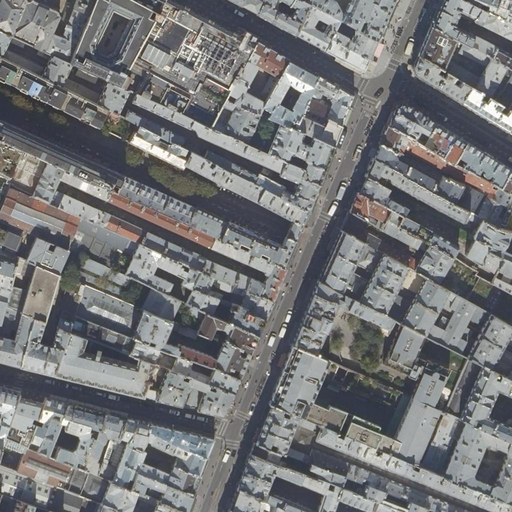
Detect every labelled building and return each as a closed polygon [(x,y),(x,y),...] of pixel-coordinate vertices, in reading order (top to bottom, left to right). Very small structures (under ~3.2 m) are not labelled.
[(0,0),(0,31),(25,43),(39,49),(67,63),(93,0),(0,0)] [(95,84),(98,77),(105,80),(117,85),(163,0),(93,0),(67,63),(72,65),(78,68),(74,75),(95,84)] [(205,17),(173,0),(163,0),(117,85),(210,127),(225,99),(255,43),(245,38),(205,17)] [(302,0),(230,0),(256,14),(296,35),(309,4),(302,0)] [(302,0),(309,4),(339,20),(377,40),(387,18),(395,0),(302,0)] [(511,24),(464,0),(440,0),(439,4),(437,9),(436,12),(433,19),(430,26),(511,70),(511,24)] [(511,0),(464,0),(511,24),(511,0)] [(325,50),(330,40),(329,39),(339,20),(309,4),(296,35),(315,45),(325,50)] [(377,40),(339,20),(329,39),(330,40),(369,59),(370,57),(377,40)] [(511,70),(430,26),(423,41),(417,55),(457,79),(460,81),(469,87),(496,103),(511,74),(511,70)] [(25,43),(0,31),(0,56),(137,125),(158,136),(172,143),(180,147),(185,138),(121,107),(125,99),(189,129),(190,127),(195,129),(198,135),(280,172),(279,175),(298,183),(293,194),(258,177),(258,176),(207,150),(203,158),(230,171),(263,188),(307,210),(309,211),(314,198),(319,185),(301,178),(304,170),(304,169),(287,162),(210,127),(117,85),(105,80),(101,88),(103,89),(100,95),(65,79),(72,65),(67,63),(39,49),(36,55),(48,61),(45,68),(5,49),(8,42),(22,49),(25,43)] [(369,59),(330,40),(325,50),(329,53),(348,63),(364,71),(367,64),(369,59)] [(256,41),(255,43),(225,99),(258,113),(265,102),(245,90),(258,66),(271,74),(260,94),(267,98),(288,61),(289,60),(272,50),(256,41)] [(455,81),(457,79),(417,55),(414,63),(412,67),(415,74),(433,86),(460,103),(469,87),(460,81),(457,86),(452,82),(453,80),(455,81)] [(128,142),(137,125),(0,56),(0,79),(26,92),(53,105),(102,129),(128,142)] [(288,61),(267,98),(265,102),(258,113),(259,113),(281,122),(295,128),(304,108),(318,77),(317,76),(310,73),(301,68),(288,61)] [(511,74),(496,103),(501,106),(507,110),(511,113),(511,74)] [(333,84),(318,76),(318,77),(304,108),(312,112),(327,119),(342,126),(347,112),(353,96),(333,84)] [(501,106),(496,103),(469,87),(460,103),(479,114),(508,133),(511,127),(511,113),(507,110),(504,115),(498,111),(501,106)] [(258,113),(225,99),(210,127),(287,162),(290,155),(296,154),(304,158),(306,163),(304,169),(304,170),(301,178),(319,185),(326,167),(334,147),(313,136),(309,145),(301,141),(304,132),(295,128),(281,122),(272,143),(251,133),(259,113),(258,113)] [(392,115),(387,125),(412,139),(419,129),(423,132),(420,136),(426,139),(436,123),(419,113),(403,103),(396,105),(392,115)] [(312,112),(304,108),(295,128),(304,132),(306,133),(313,136),(334,147),(341,129),(342,126),(327,119),(325,124),(323,124),(321,124),(312,120),(313,118),(310,117),(312,112)] [(0,139),(22,149),(107,188),(109,184),(112,183),(115,184),(112,190),(117,192),(124,175),(110,169),(55,144),(11,124),(0,118),(0,139)] [(451,132),(436,123),(426,139),(425,142),(423,145),(427,147),(430,142),(431,141),(435,143),(434,145),(436,146),(433,151),(458,165),(461,158),(458,156),(466,141),(451,132)] [(157,139),(158,136),(137,125),(128,142),(156,156),(181,168),(183,164),(190,152),(184,149),(180,147),(172,143),(170,145),(157,139)] [(416,141),(412,139),(387,125),(386,125),(382,134),(378,143),(382,144),(401,154),(403,148),(488,190),(491,183),(487,180),(476,175),(458,165),(433,151),(427,147),(423,145),(416,141)] [(0,172),(9,176),(22,149),(0,139),(0,172)] [(487,154),(466,141),(458,156),(461,158),(458,165),(476,175),(479,171),(482,172),(482,174),(482,175),(484,177),(485,177),(486,177),(487,177),(488,176),(488,178),(487,180),(491,183),(499,187),(511,169),(487,154)] [(405,156),(401,154),(382,144),(378,143),(375,150),(372,158),(376,160),(417,184),(499,227),(499,226),(508,206),(485,195),(476,190),(449,176),(448,178),(442,175),(438,184),(434,182),(435,180),(412,168),(401,162),(405,156)] [(186,145),(184,149),(190,152),(198,156),(201,152),(186,145)] [(22,149),(9,176),(6,183),(10,185),(48,202),(60,178),(264,271),(263,273),(266,274),(263,283),(206,259),(182,248),(56,191),(51,203),(129,239),(138,243),(200,271),(272,302),(279,286),(286,269),(283,268),(220,239),(220,238),(188,224),(117,192),(112,190),(107,188),(22,149)] [(198,156),(190,152),(183,164),(184,164),(206,176),(222,184),(230,171),(203,158),(198,156)] [(499,227),(417,184),(376,160),(372,158),(369,164),(364,176),(366,177),(382,185),(385,179),(463,221),(465,217),(479,224),(473,236),(490,245),(488,251),(502,258),(511,262),(511,230),(510,231),(499,226),(499,227)] [(511,170),(511,169),(499,187),(491,183),(488,190),(487,191),(485,195),(508,206),(499,226),(510,231),(511,230),(511,170)] [(263,188),(230,171),(222,184),(240,193),(245,196),(256,202),(263,188)] [(124,175),(117,192),(188,224),(196,208),(172,197),(124,175)] [(389,189),(382,185),(366,177),(363,184),(359,193),(389,210),(401,216),(397,225),(430,243),(453,257),(458,248),(457,246),(403,216),(407,209),(385,196),(389,189)] [(0,192),(6,195),(10,185),(6,183),(4,182),(0,191),(0,192)] [(240,193),(222,184),(221,187),(244,199),(245,196),(240,193)] [(10,185),(6,195),(0,209),(0,221),(24,232),(35,237),(68,250),(82,256),(92,261),(97,249),(71,237),(74,228),(123,251),(129,239),(51,203),(48,202),(10,185)] [(478,187),(476,190),(485,195),(487,191),(478,187)] [(307,210),(263,188),(256,202),(270,209),(292,221),(287,232),(286,237),(295,240),(296,236),(298,231),(304,218),(307,210)] [(381,228),(389,210),(359,193),(357,192),(353,201),(349,210),(367,221),(372,223),(374,219),(369,216),(366,214),(367,213),(378,219),(375,225),(381,228)] [(220,219),(196,208),(188,224),(220,238),(227,222),(220,219)] [(302,232),(310,212),(309,212),(309,211),(307,210),(304,218),(298,231),(302,232)] [(363,228),(367,221),(349,210),(345,217),(340,229),(438,284),(453,257),(430,243),(397,225),(401,216),(389,210),(381,228),(380,229),(392,235),(416,248),(417,246),(425,251),(416,269),(414,267),(410,265),(413,259),(374,237),(375,234),(363,228)] [(0,327),(5,306),(18,257),(14,256),(24,232),(0,221),(0,327)] [(227,222),(220,238),(220,239),(283,268),(284,267),(289,256),(295,240),(286,237),(282,247),(273,243),(227,222)] [(488,251),(490,245),(473,236),(459,228),(455,235),(466,240),(467,238),(473,241),(465,255),(496,274),(502,258),(488,251)] [(341,293),(395,321),(401,324),(424,336),(468,359),(511,381),(511,325),(490,313),(467,300),(438,284),(340,229),(329,254),(317,280),(341,293)] [(58,274),(68,250),(35,237),(25,260),(58,274)] [(192,288),(200,271),(138,243),(124,274),(166,294),(171,283),(152,274),(156,265),(183,278),(180,284),(191,290),(185,303),(187,304),(211,314),(216,304),(217,305),(219,304),(219,303),(230,307),(229,309),(233,311),(228,322),(258,336),(260,333),(262,328),(264,323),(265,320),(245,311),(246,308),(230,303),(220,299),(218,299),(192,288)] [(124,274),(92,261),(82,256),(78,265),(147,296),(145,299),(76,270),(72,280),(85,285),(171,321),(179,300),(166,294),(124,274)] [(25,260),(18,257),(5,306),(33,317),(20,366),(35,370),(53,374),(69,331),(75,314),(85,285),(72,280),(69,279),(58,309),(62,311),(58,326),(57,326),(57,327),(52,345),(49,346),(40,344),(38,341),(43,322),(44,322),(44,321),(58,274),(25,260)] [(496,274),(494,277),(491,283),(511,293),(511,262),(502,258),(496,274)] [(475,275),(479,276),(491,283),(494,277),(489,275),(488,275),(479,270),(475,275)] [(272,302),(200,271),(192,288),(218,299),(220,299),(222,295),(208,289),(210,284),(239,295),(239,294),(244,296),(242,301),(232,297),(230,303),(246,308),(245,311),(265,320),(269,312),(273,302),(272,302)] [(511,293),(491,283),(479,276),(467,300),(490,313),(511,325),(511,293)] [(395,321),(341,293),(317,280),(314,289),(305,309),(291,345),(315,355),(337,305),(368,320),(366,324),(388,336),(395,321)] [(171,321),(85,285),(75,314),(159,348),(177,354),(192,360),(213,367),(239,379),(243,371),(244,368),(249,357),(253,347),(239,341),(237,346),(226,340),(224,343),(210,337),(208,341),(220,346),(216,358),(210,356),(210,355),(177,344),(176,346),(167,343),(172,330),(188,337),(191,330),(171,321)] [(228,322),(211,314),(187,304),(185,307),(188,313),(202,319),(196,332),(210,337),(214,327),(220,328),(224,330),(228,336),(226,340),(237,346),(239,341),(253,347),(256,342),(258,336),(228,322)] [(0,327),(0,361),(6,363),(20,366),(33,317),(5,306),(0,327)] [(159,348),(75,314),(69,331),(167,368),(233,393),(236,387),(239,380),(239,379),(213,367),(209,377),(198,373),(199,368),(190,365),(192,360),(177,354),(175,360),(157,354),(159,348)] [(424,336),(401,324),(382,364),(407,375),(407,377),(414,380),(415,378),(419,379),(411,397),(437,409),(441,400),(437,399),(450,369),(428,359),(426,362),(415,357),(424,336)] [(167,368),(69,331),(53,374),(73,379),(128,392),(155,399),(157,393),(145,390),(151,373),(163,378),(167,368)] [(315,355),(291,345),(288,352),(283,364),(278,377),(271,394),(268,403),(271,404),(321,425),(337,431),(343,434),(359,441),(374,447),(379,449),(396,456),(421,467),(422,464),(417,462),(437,413),(443,415),(445,412),(437,409),(411,397),(404,394),(399,404),(401,405),(398,412),(397,411),(386,437),(376,433),(378,427),(330,405),(331,403),(313,395),(328,361),(315,355)] [(511,381),(468,359),(445,412),(511,442),(511,381)] [(229,404),(233,393),(167,368),(163,378),(157,393),(155,399),(189,408),(223,416),(226,407),(227,407),(229,404)] [(388,387),(376,382),(375,386),(387,391),(388,387)] [(0,386),(0,451),(2,445),(17,397),(19,391),(0,386)] [(26,399),(17,397),(2,445),(24,451),(17,471),(79,495),(89,472),(79,468),(26,446),(43,403),(26,399)] [(100,430),(104,412),(86,407),(45,397),(43,403),(26,446),(79,468),(94,428),(100,430)] [(314,444),(321,425),(271,404),(262,425),(255,443),(280,452),(307,462),(314,444)] [(114,414),(104,412),(100,430),(94,428),(79,468),(89,472),(98,476),(103,460),(99,458),(99,457),(97,456),(101,443),(103,442),(105,436),(111,438),(117,440),(126,417),(114,414)] [(487,494),(491,496),(509,503),(511,504),(511,442),(445,412),(443,415),(422,464),(421,467),(434,472),(449,478),(454,480),(471,488),(487,494)] [(207,457),(206,457),(213,439),(190,433),(145,422),(126,417),(117,440),(111,438),(103,460),(98,476),(124,486),(128,477),(133,479),(135,472),(193,493),(197,484),(206,461),(207,457)] [(334,437),(337,431),(321,425),(314,444),(351,459),(359,441),(343,434),(341,440),(334,437)] [(372,452),(374,447),(359,441),(351,459),(389,474),(396,456),(379,449),(377,454),(372,452)] [(278,458),(280,452),(255,443),(253,442),(251,447),(249,452),(277,463),(304,473),(328,483),(332,484),(339,487),(340,487),(343,481),(344,481),(342,488),(349,489),(353,479),(344,476),(310,463),(308,469),(307,471),(301,469),(302,467),(278,458)] [(344,476),(351,459),(314,444),(307,462),(310,463),(344,476)] [(299,483),(304,473),(277,463),(249,452),(243,467),(240,475),(236,488),(275,504),(272,511),(279,511),(284,499),(277,496),(265,492),(268,485),(273,472),(285,477),(299,483)] [(434,472),(421,467),(396,456),(389,474),(427,489),(434,472)] [(382,491),(389,474),(351,459),(344,476),(353,479),(357,481),(364,484),(382,491)] [(0,465),(0,493),(27,502),(54,511),(119,511),(120,511),(79,495),(17,471),(0,465)] [(124,486),(98,476),(89,472),(79,495),(120,511),(119,511),(186,511),(187,511),(129,488),(124,486)] [(187,511),(189,504),(193,493),(135,472),(133,479),(129,488),(187,511)] [(449,478),(434,472),(427,489),(465,504),(471,488),(454,480),(452,484),(448,482),(449,478)] [(328,483),(304,473),(299,483),(315,489),(323,492),(318,508),(328,511),(332,511),(337,498),(336,498),(339,487),(332,484),(330,488),(326,487),(328,483)] [(420,505),(427,489),(389,474),(382,491),(385,492),(406,500),(420,505)] [(353,479),(349,489),(375,499),(381,502),(385,492),(382,491),(364,484),(362,490),(355,487),(357,481),(353,479)] [(342,488),(340,487),(339,487),(336,498),(337,498),(354,505),(370,511),(375,499),(349,489),(342,488)] [(228,508),(238,511),(272,511),(275,504),(236,488),(232,498),(228,508)] [(485,498),(487,494),(471,488),(465,504),(484,511),(505,511),(509,503),(491,496),(490,499),(485,498)] [(420,505),(406,500),(402,510),(406,511),(461,511),(465,504),(427,489),(420,505)] [(0,511),(23,511),(27,502),(0,493),(0,511)] [(328,511),(318,508),(316,511),(308,509),(284,499),(279,511),(328,511)] [(375,499),(370,511),(406,511),(402,510),(381,502),(375,499)] [(23,511),(54,511),(27,502),(23,511)]
